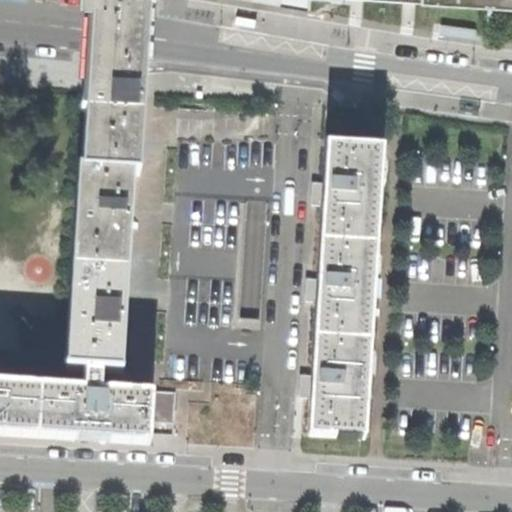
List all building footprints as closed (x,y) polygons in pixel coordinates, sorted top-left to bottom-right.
[(86,125),(83,177),(87,177),(132,180),(140,181),(143,127),(144,125),(147,69),(149,37),(151,0),(91,0),(89,30),(88,56),(87,65),(85,95),(83,124),(86,125)] [(239,20),(239,24),(260,27),(261,19),(245,16),(240,16),(239,20)] [(484,111),(485,107),(463,104),(462,112),(478,114),(484,115),(484,111)] [(324,207),(322,245),(377,248),(383,151),(327,147),(325,186),(314,185),(314,197),(313,206),(324,207)] [(78,177),(72,274),(126,277),(129,229),(132,180),(87,177),(83,177),(78,177)] [(318,303),(316,341),(371,344),(377,248),(322,245),(319,282),(308,282),(308,292),(307,302),(318,303)] [(66,367),(66,374),(85,375),(84,396),(98,397),(99,377),(119,378),(123,328),(126,277),(72,274),(66,367)] [(313,398),(310,438),(365,441),(371,344),(316,341),(313,378),(303,377),(302,388),(302,397),(313,398)] [(40,394),(0,391),(0,440),(37,443),(40,394)] [(84,396),(40,394),(37,443),(103,447),(150,449),(152,426),(153,400),(98,397),(84,396)] [(178,397),(154,395),(153,400),(152,426),(176,427),(178,397)]
